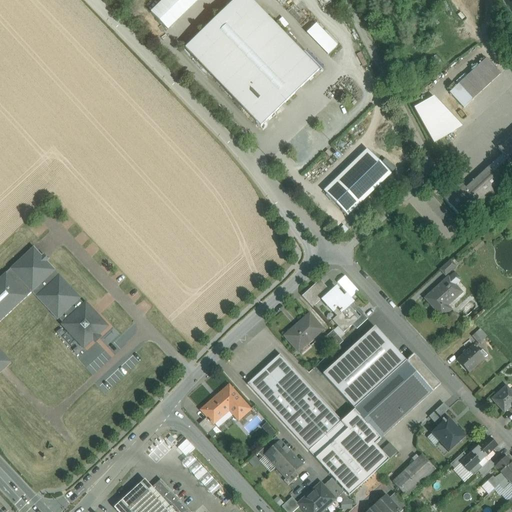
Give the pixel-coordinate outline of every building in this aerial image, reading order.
[(163,0),(151,13),(167,30),(198,0),(163,0)] [(319,70),(250,0),(234,0),(185,48),(260,127),(319,70)] [(329,0),(319,0),(323,8),(331,4),(329,0)] [(486,60),(458,85),(473,100),(500,75),(486,60)] [(473,100),(458,85),(449,93),(463,109),(473,100)] [(410,106),(429,143),(454,130),(435,93),(410,106)] [(511,136),(498,149),(503,155),(511,164),(511,136)] [(390,175),(366,150),(324,191),(348,215),(390,175)] [(511,164),(503,155),(465,188),(482,206),(511,178),(511,164)] [(463,191),(458,186),(444,199),(465,222),(482,206),(465,188),(463,191)] [(59,276),(55,271),(33,248),(10,270),(6,274),(0,279),(0,374),(11,364),(0,352),(0,322),(27,297),(32,293),(36,297),(57,321),(59,319),(64,324),(63,324),(67,328),(65,329),(70,334),(71,333),(77,339),(76,341),(80,345),(82,344),(84,347),(90,341),(91,342),(100,334),(99,333),(105,327),(102,325),(104,323),(99,319),(98,320),(92,313),(93,312),(89,307),(87,309),(84,305),(79,300),(81,299),(59,276)] [(451,260),(440,270),(445,276),(457,266),(451,260)] [(448,277),(424,298),(442,318),(451,310),(448,306),(462,293),(448,277)] [(330,292),(319,280),(301,297),(312,309),(313,308),(312,308),(330,292)] [(345,298),(338,290),(336,288),(323,301),(328,307),(337,316),(332,321),(343,333),(352,325),(360,318),(359,318),(354,312),(357,308),(346,296),(345,298)] [(360,318),(352,325),(356,329),(367,319),(363,314),(359,318),(360,318)] [(309,315),(285,336),(298,351),(322,330),(309,315)] [(374,327),(323,375),(354,409),(406,362),(374,327)] [(480,329),(472,337),(478,344),(486,336),(480,329)] [(333,331),(326,337),(336,348),(343,342),(333,331)] [(473,346),(457,361),(468,373),(484,358),(487,355),(482,350),(479,353),(473,346)] [(341,421),(280,355),(256,376),(253,373),(250,376),(253,379),(247,385),(309,452),(309,451),(341,422),(341,421)] [(440,384),(417,358),(410,358),(406,362),(426,384),(432,392),(440,384)] [(406,362),(354,409),(354,410),(374,431),(381,438),(432,392),(426,384),(406,362)] [(229,386),(201,410),(207,417),(213,425),(214,424),(230,410),(239,419),(238,420),(238,421),(250,410),(229,386)] [(511,391),(509,394),(504,389),(497,395),(500,398),(495,402),(504,412),(511,406),(511,407),(511,391)] [(443,404),(431,415),(436,420),(436,421),(444,414),(448,409),(443,404)] [(354,410),(341,421),(341,422),(309,451),(309,452),(349,496),(389,460),(374,444),(380,439),(381,438),(374,431),(354,410)] [(444,414),(436,421),(436,420),(433,422),(438,427),(431,434),(427,438),(434,446),(438,442),(448,453),(465,437),(444,414)] [(207,417),(198,425),(207,434),(216,427),(214,424),(213,425),(207,417)] [(179,440),(191,453),(196,448),(185,435),(179,440)] [(489,437),(477,448),(485,457),(486,457),(497,446),(489,437)] [(272,448),(265,455),(265,456),(276,467),(291,453),(280,442),(272,448)] [(389,443),(381,451),(389,460),(397,452),(389,443)] [(268,444),(258,454),(263,458),(265,456),(265,455),(272,448),(268,444)] [(485,457),(477,448),(472,453),(480,461),(485,457)] [(463,452),(450,465),(454,469),(460,464),(467,457),(463,452)] [(291,453),(276,467),(286,478),(287,479),(294,472),(302,465),(291,453)] [(467,457),(460,464),(468,473),(469,472),(478,464),(480,462),(480,461),(472,453),(467,457)] [(190,454),(181,462),(188,469),(196,462),(190,454)] [(435,470),(422,455),(392,482),(406,497),(435,470)] [(511,462),(506,456),(501,461),(499,459),(494,464),(496,466),(495,467),(501,473),(505,478),(506,479),(511,472),(511,462)] [(196,462),(188,469),(195,476),(203,469),(196,462)] [(482,468),(478,471),(482,476),(492,467),(488,463),(482,468)] [(478,464),(469,472),(473,476),(478,471),(482,468),(478,464)] [(203,469),(195,477),(198,480),(207,472),(203,469)] [(294,472),(287,479),(286,478),(284,481),(288,486),(298,476),(294,472)] [(213,480),(207,473),(199,480),(205,488),(213,480)] [(499,485),(505,478),(501,473),(494,478),(492,476),(487,481),(494,488),(494,489),(495,488),(499,485)] [(505,478),(499,485),(503,490),(510,484),(506,479),(505,478)] [(344,492),(332,479),(323,486),(335,500),(344,492)] [(189,511),(160,480),(150,490),(169,511),(189,511)] [(213,480),(205,488),(212,495),(220,487),(213,480)] [(494,488),(487,481),(481,486),(488,494),(494,488)] [(169,511),(150,490),(143,482),(114,508),(117,511),(169,511)] [(320,483),(298,504),(305,511),(321,511),(335,500),(323,486),(320,483)] [(503,490),(499,485),(495,488),(500,493),(504,490),(503,490)] [(400,511),(406,507),(394,493),(388,499),(398,511),(397,511),(398,511),(400,511)] [(388,499),(385,497),(374,506),(379,511),(396,511),(397,511),(398,511),(388,499)] [(340,498),(339,506),(350,506),(350,498),(340,498)]
